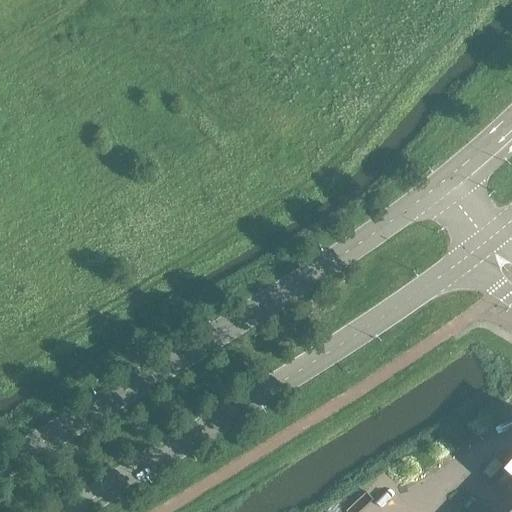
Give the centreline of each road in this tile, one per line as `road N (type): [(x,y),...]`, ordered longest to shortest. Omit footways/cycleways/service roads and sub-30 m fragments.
road 1 (unclassified): [(440,183),(306,278),(0,467)]
road 2 (unclassified): [(70,511),(473,251)]
